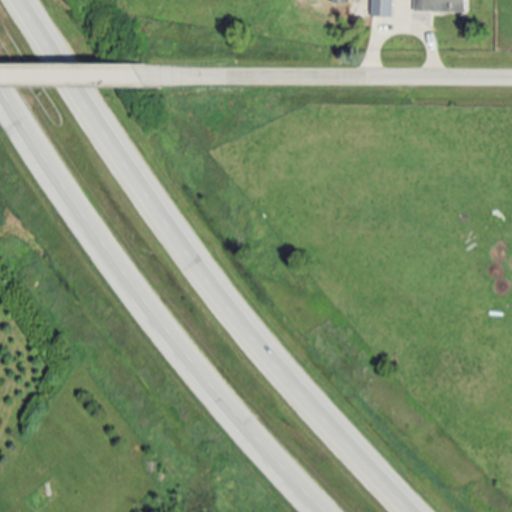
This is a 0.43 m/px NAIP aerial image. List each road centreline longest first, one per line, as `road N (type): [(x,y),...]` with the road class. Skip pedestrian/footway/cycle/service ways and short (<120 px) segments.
road 1 (motorway): [(422,511),(284,369),(82,102),(27,0)]
road 2 (motorway): [(0,98),(196,362),(325,511)]
road 3 (residential): [(511,82),(168,78)]
road 4 (residential): [(168,78),(0,78)]
